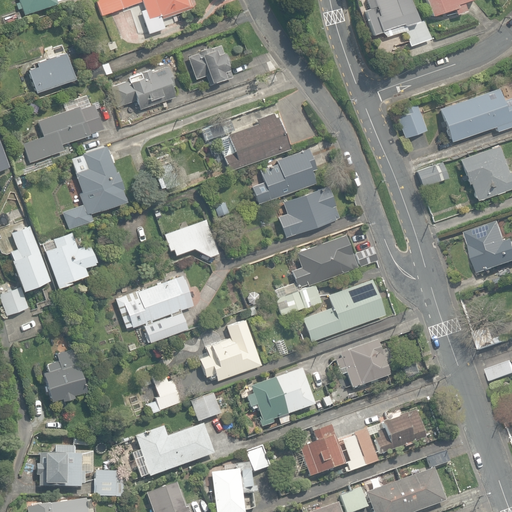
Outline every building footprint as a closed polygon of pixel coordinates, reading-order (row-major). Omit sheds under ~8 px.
[(20,8),(22,15),(54,4),(52,0),(17,0),(18,2),(15,3),(17,9),(20,8)] [(94,0),(100,17),(139,3),(138,0),(94,0)] [(141,0),(145,9),(139,11),(147,34),(164,28),(160,19),(192,8),(188,0),(141,0)] [(365,0),(369,9),(363,11),(372,35),(382,31),(384,37),(405,29),(404,25),(416,21),(408,0),(365,0)] [(424,0),(430,15),(452,8),(454,14),(464,10),(461,1),(464,0),(424,0)] [(404,47),(430,37),(425,23),(399,32),(404,47)] [(204,76),(208,86),(231,78),(228,68),(231,67),(226,53),(223,54),(220,45),(209,48),(209,47),(197,51),(198,53),(187,57),(195,79),(204,76)] [(26,70),(34,92),(72,79),(62,53),(32,64),(33,68),(26,70)] [(84,71),(87,80),(110,72),(107,63),(84,71)] [(135,100),(139,109),(174,97),(171,88),(174,87),(166,67),(151,72),(150,70),(127,78),(128,81),(110,87),(117,107),(135,100)] [(437,109),(448,142),(493,127),(495,132),(511,125),(511,122),(511,121),(511,120),(511,96),(507,98),(510,105),(504,107),(498,89),(437,109)] [(22,144),(28,162),(62,150),(61,146),(71,143),(70,140),(103,128),(94,102),(37,121),(43,136),(22,144)] [(33,112),(35,106),(27,103),(25,109),(33,112)] [(425,131),(416,104),(401,109),(404,115),(396,118),(403,139),(425,131)] [(221,155),(227,171),(289,149),(278,116),(273,117),(272,114),(254,120),(255,124),(225,134),(232,152),(221,155)] [(202,130),(206,141),(222,135),(218,124),(202,130)] [(113,172),(103,145),(80,153),(81,155),(70,159),(75,171),(73,172),(81,192),(78,193),(82,204),(61,212),(67,228),(91,220),(89,213),(123,201),(119,189),(121,188),(115,171),(113,172)] [(469,183),(474,200),(511,187),(511,169),(506,171),(498,145),(458,159),(466,184),(469,183)] [(250,185),(256,203),(313,183),(311,178),(314,177),(312,171),(316,169),(308,148),(274,160),(276,164),(258,171),(261,181),(250,185)] [(154,158),(165,188),(177,184),(166,154),(154,158)] [(34,162),(36,169),(51,164),(48,157),(39,160),(39,161),(34,162)] [(415,171),(421,187),(447,178),(441,162),(415,171)] [(275,217),(282,238),(338,218),(327,186),(280,202),(284,214),(275,217)] [(33,213),(39,212),(34,199),(29,201),(33,213)] [(213,205),(216,216),(227,212),(223,202),(213,205)] [(231,215),(233,223),(245,220),(242,212),(231,215)] [(192,249),(208,257),(218,254),(217,252),(223,250),(216,230),(209,232),(205,219),(162,234),(168,251),(171,250),(173,256),(192,249)] [(465,233),(479,274),(511,262),(511,239),(506,242),(499,221),(465,233)] [(0,301),(5,315),(27,307),(21,290),(49,280),(29,225),(9,232),(15,248),(8,251),(11,259),(10,260),(19,286),(0,293),(0,301)] [(43,251),(57,288),(71,283),(70,280),(86,274),(83,267),(94,263),(87,244),(76,249),(70,232),(51,238),(54,247),(43,251)] [(102,237),(108,253),(119,249),(113,233),(102,237)] [(298,283),(299,285),(306,283),(306,285),(356,267),(344,234),(295,252),(300,266),(290,270),(296,284),(298,283)] [(353,252),(358,266),(375,260),(370,246),(353,252)] [(114,299),(125,329),(168,313),(170,318),(179,315),(177,310),(191,305),(183,281),(178,283),(176,277),(114,299)] [(301,319),(308,341),(382,314),(369,279),(326,295),(331,308),(301,319)] [(314,285),(298,291),(296,290),(293,282),(281,287),(284,294),(273,298),(279,314),(288,310),(289,313),(303,308),(320,302),(314,285)] [(258,299),(258,298),(258,297),(258,296),(257,295),(257,294),(256,294),(256,293),(255,293),(254,293),(253,292),(252,292),(251,292),(250,293),(249,293),(248,293),(248,294),(247,294),(247,295),(246,296),(246,297),(246,298),(246,299),(246,300),(246,301),(246,302),(247,302),(247,303),(248,303),(248,304),(249,304),(250,305),(251,305),(252,305),(253,305),(254,305),(255,304),(256,304),(256,303),(257,303),(257,302),(258,301),(258,300),(258,299)] [(168,330),(179,326),(176,319),(165,323),(168,330)] [(213,373),(216,380),(259,365),(243,319),(225,326),(229,337),(204,346),(207,354),(198,358),(204,376),(213,373)] [(476,337),(479,349),(496,344),(492,332),(476,337)] [(274,343),(279,354),(287,351),(282,340),(274,343)] [(352,388),(354,394),(359,392),(357,387),(388,376),(384,364),(391,362),(386,348),(378,351),(375,341),(338,353),(340,359),(334,361),(338,370),(343,368),(350,388),(352,388)] [(41,372),(48,401),(60,398),(61,400),(72,397),(72,394),(84,391),(73,349),(54,353),(56,361),(45,364),(47,371),(41,372)] [(486,369),(490,381),(511,373),(511,363),(511,360),(486,369)] [(257,422),(259,428),(272,424),(270,420),(312,405),(300,369),(248,387),(251,395),(244,397),(248,408),(249,408),(251,410),(256,409),(260,421),(257,422)] [(146,404),(149,414),(159,410),(158,408),(179,401),(172,379),(167,381),(163,371),(150,375),(157,396),(153,397),(155,401),(146,404)] [(189,401),(197,422),(219,414),(212,393),(189,401)] [(321,400),(324,407),(330,405),(328,397),(321,400)] [(424,438),(414,411),(365,428),(368,436),(371,435),(378,455),(424,438)] [(277,418),(279,425),(289,421),(287,414),(277,418)] [(133,437),(148,477),(213,454),(202,424),(165,437),(162,426),(133,437)] [(298,448),(309,477),(344,465),(330,425),(312,432),(315,442),(298,448)] [(345,463),(348,471),(376,462),(364,429),(352,433),(353,436),(341,441),(348,462),(345,463)] [(88,446),(88,437),(67,437),(67,446),(54,446),(54,454),(39,454),(38,465),(35,465),(35,476),(38,476),(38,486),(80,487),(80,484),(83,484),(83,473),(91,474),(92,452),(73,451),(73,445),(88,446)] [(214,511),(243,511),(241,493),(255,492),(251,471),(267,468),(261,445),(244,452),(247,462),(234,465),(235,470),(210,473),(214,511)] [(425,457),(429,468),(448,462),(444,451),(425,457)] [(364,492),(371,511),(414,511),(444,501),(432,468),(364,492)] [(122,497),(122,484),(121,484),(121,474),(115,473),(115,472),(95,471),(94,496),(122,497)] [(145,494),(151,511),(188,511),(187,507),(184,508),(175,483),(145,494)] [(339,495),(344,511),(353,511),(366,507),(358,488),(339,495)] [(87,511),(85,498),(25,508),(26,511),(87,511)] [(340,511),(337,502),(310,511),(340,511)]
